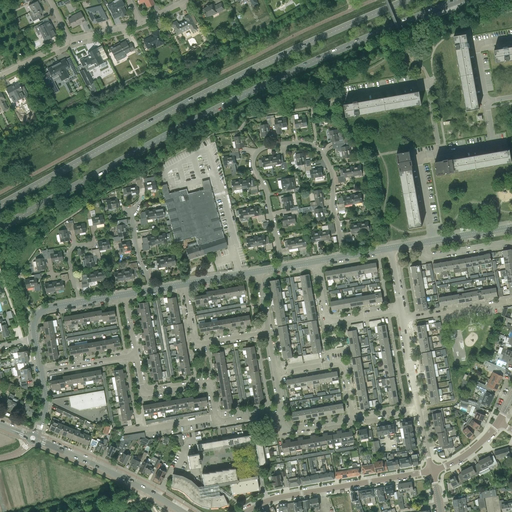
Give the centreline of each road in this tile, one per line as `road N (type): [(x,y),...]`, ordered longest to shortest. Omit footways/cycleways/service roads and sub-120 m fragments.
road 1 (primary): [(0,229),(232,100),(461,0)]
road 2 (primary): [(406,0),(225,83),(0,206)]
road 3 (residential): [(282,268),(252,164),(267,146),(292,142),(325,157),(343,257)]
road 4 (residential): [(282,414),(219,422),(206,384),(150,395),(136,354)]
road 5 (tertiary): [(246,511),(279,498),(431,470)]
road 6 (secondary): [(184,511),(36,439)]
road 7 (residential): [(437,152),(425,83),(346,96)]
road 8 (residential): [(401,309),(328,319),(315,262)]
road 9 (residential): [(268,331),(196,341),(182,286)]
road 10 (residential): [(354,418),(340,363),(275,375)]
